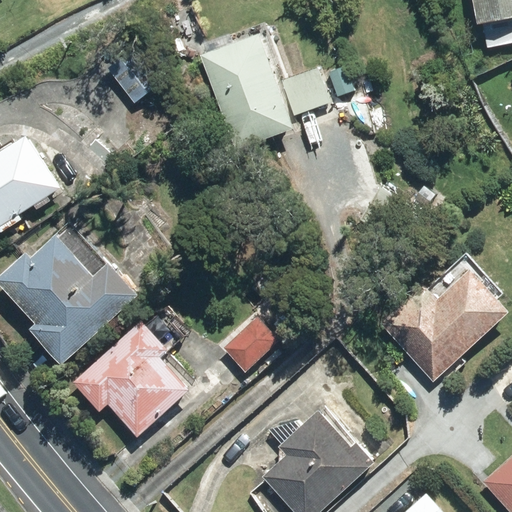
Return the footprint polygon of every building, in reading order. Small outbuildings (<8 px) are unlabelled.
[(377,0),(367,8),(380,25),(390,17),(377,0)] [(511,0),(477,0),(483,27),(486,27),(491,50),(511,45),(511,0)] [(205,58),(239,152),(298,130),(263,37),(205,58)] [(111,72),(137,105),(162,85),(136,52),(111,72)] [(0,231),(0,232),(4,237),(25,223),(21,218),(37,208),(40,213),(54,204),(51,200),(65,191),(31,139),(0,159),(0,231)] [(129,165),(115,146),(102,156),(117,174),(129,165)] [(1,284),(41,328),(35,334),(66,368),(143,299),(115,267),(112,269),(75,228),(37,263),(32,257),(1,284)] [(427,282),(383,320),(435,380),(511,314),(511,300),(475,257),(435,292),(427,282)] [(192,391),(198,385),(171,355),(188,340),(166,317),(151,330),(146,325),(78,387),(103,414),(111,407),(142,441),(194,393),(192,391)] [(264,321),(228,351),(249,375),(284,344),(264,321)] [(284,451),(291,458),(266,480),(294,511),(327,511),(379,466),(361,445),(355,450),(324,415),(306,432),(299,424),(272,432),(287,449),(284,451)] [(511,452),(485,474),(511,506),(511,452)] [(451,511),(432,491),(410,511),(451,511)]
